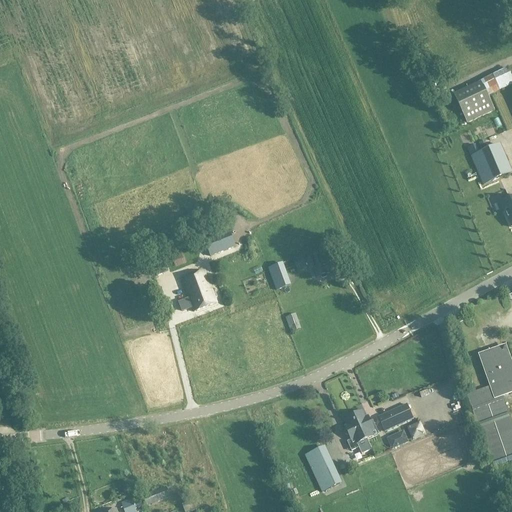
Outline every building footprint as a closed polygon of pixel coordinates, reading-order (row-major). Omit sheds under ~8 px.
[(445,18),(431,27),(433,31),(447,23),(445,18)] [(503,58),(494,35),(499,33),(495,23),(469,33),(477,53),(473,55),(478,67),(503,58)] [(449,24),(432,32),(436,41),(453,32),(449,24)] [(487,94),(511,83),(511,77),(508,66),(481,77),(487,94)] [(453,95),(467,123),(494,110),(480,82),(453,95)] [(500,146),(471,158),(483,185),(511,173),(500,146)] [(511,199),(501,204),(511,228),(511,227),(511,199)] [(211,257),(236,247),(231,234),(206,244),(211,257)] [(334,255),(333,252),(330,243),(322,246),(327,258),(334,255)] [(326,276),(326,274),(329,273),(321,252),(309,257),(310,258),(306,259),(309,268),(313,266),(317,278),(320,276),(321,278),(322,278),(326,277),(326,276)] [(162,262),(152,266),(156,278),(166,274),(162,262)] [(282,264),(268,269),(276,291),(289,286),(282,264)] [(181,280),(189,299),(179,302),(182,311),(192,308),(194,312),(216,304),(214,298),(217,297),(216,294),(213,295),(204,271),(181,280)] [(301,330),(296,314),(285,318),(291,334),(301,330)] [(479,355),(483,368),(490,387),(466,395),(493,470),(511,463),(511,426),(501,396),(511,392),(511,366),(509,357),(498,352),(496,355),(491,353),(491,351),(492,351),(479,355)] [(413,420),(407,405),(379,418),(385,433),(413,420)] [(362,413),(351,418),(359,436),(364,434),(367,440),(373,437),(371,432),(374,431),(368,418),(365,419),(362,413)] [(359,436),(351,418),(346,420),(349,427),(345,428),(346,430),(345,431),(344,433),(345,434),(346,436),(347,436),(349,436),(351,441),(354,440),(357,445),(367,440),(364,434),(359,436)] [(388,439),(392,450),(409,443),(404,432),(388,439)] [(340,484),(323,448),(305,457),(322,493),(340,484)] [(146,507),(170,498),(166,488),(142,497),(146,507)] [(133,503),(135,510),(136,509),(142,507),(139,500),(133,503)] [(135,510),(133,503),(132,501),(122,505),(124,511),(135,511),(136,511),(135,510)]
